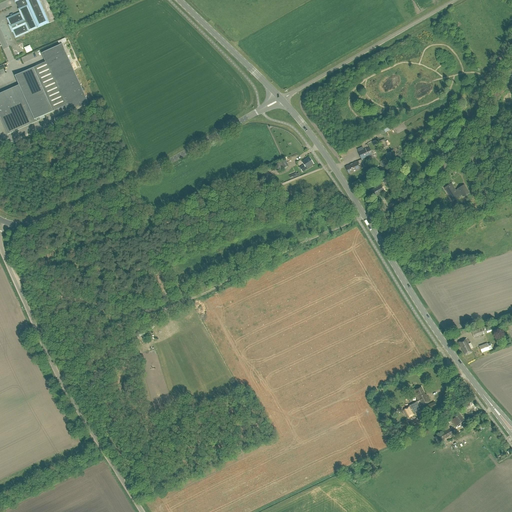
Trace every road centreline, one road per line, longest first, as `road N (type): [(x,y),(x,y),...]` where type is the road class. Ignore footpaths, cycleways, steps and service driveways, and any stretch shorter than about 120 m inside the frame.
road 1 (unclassified): [(4,223),(52,218),(281,98)]
road 2 (unclassified): [(141,511),(61,384),(0,246)]
road 3 (track): [(357,219),(170,305),(110,306)]
road 4 (unclassified): [(366,219),(444,165),(511,40)]
road 5 (primary): [(493,407),(366,219)]
road 6 (unclassified): [(281,98),(454,0)]
road 7 (primary): [(366,219),(281,98)]
road 8 (primary): [(281,98),(178,0)]
